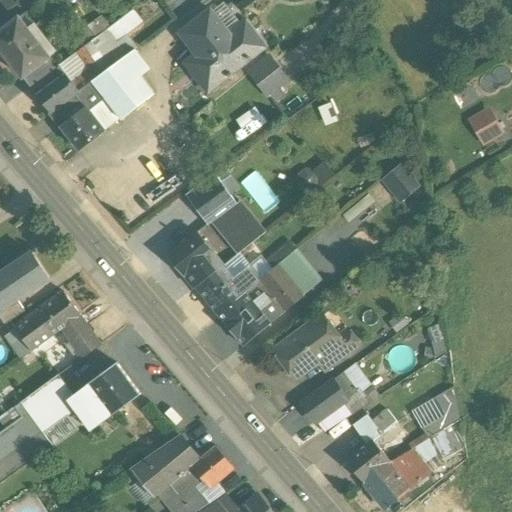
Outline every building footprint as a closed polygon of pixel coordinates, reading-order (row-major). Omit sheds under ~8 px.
[(66,75),(80,92),(125,58),(135,51),(124,37),(142,24),(133,11),(110,28),(94,41),(64,63),(31,88),(38,96),(66,75)] [(249,22),(231,36),(212,11),(181,35),(199,58),(188,67),(209,93),(230,76),(232,79),(235,77),(232,74),(268,46),(249,22)] [(26,14),(0,33),(0,47),(23,78),(31,88),(64,63),(57,53),(26,14)] [(85,30),(94,41),(110,28),(102,17),(85,30)] [(88,108),(90,110),(106,99),(121,119),(153,94),(125,58),(80,92),(51,114),(49,115),(60,129),(62,127),(88,108)] [(269,59),(251,74),(268,96),(286,80),(269,59)] [(66,75),(38,96),(51,114),(80,92),(66,75)] [(106,99),(90,110),(106,131),(121,119),(106,99)] [(88,108),(62,127),(80,151),(106,131),(90,110),(88,108)] [(489,109),(469,122),(486,149),(506,136),(489,109)] [(354,141),(358,152),(377,146),(374,135),(354,141)] [(401,168),(384,182),(403,205),(421,190),(401,168)] [(208,227),(215,222),(239,254),(242,252),(260,238),(215,178),(187,199),(208,227)] [(197,234),(171,255),(197,288),(223,267),(197,234)] [(298,251),(219,315),(243,345),(323,281),(298,251)] [(34,258),(19,267),(16,263),(0,273),(0,311),(17,301),(48,280),(34,258)] [(223,267),(197,288),(219,315),(258,283),(248,270),(234,281),(223,267)] [(82,316),(65,293),(37,314),(53,336),(63,329),(82,316)] [(17,301),(0,311),(0,319),(4,326),(24,313),(17,301)] [(37,314),(16,329),(17,331),(31,350),(32,350),(53,336),(37,314)] [(82,316),(63,329),(72,342),(91,329),(82,316)] [(317,320),(276,351),(287,367),(291,365),(299,376),(318,362),(337,348),(336,346),(317,320)] [(91,329),(72,342),(84,358),(102,345),(91,329)] [(31,350),(17,331),(7,337),(22,357),(31,350)] [(337,348),(318,362),(325,372),(359,347),(351,335),(336,346),(337,348)] [(117,364),(87,386),(87,387),(73,397),(81,407),(96,428),(140,395),(117,364)] [(58,376),(21,403),(44,434),(81,407),(73,397),(58,376)] [(345,377),(304,403),(316,423),(357,396),(357,395),(345,377)] [(357,396),(316,423),(324,434),(379,398),(374,389),(364,395),(362,392),(357,395),(357,396)] [(441,411),(419,423),(426,435),(412,442),(427,469),(440,461),(465,447),(455,389),(434,400),(441,411)] [(22,419),(0,435),(0,486),(53,447),(44,434),(21,403),(14,408),(22,419)] [(367,445),(346,462),(364,484),(390,463),(408,449),(400,438),(417,424),(405,408),(394,418),(388,411),(373,423),(367,415),(352,427),(367,445)] [(179,436),(147,458),(157,471),(187,447),(179,436)] [(187,447),(157,471),(170,486),(171,485),(183,475),(191,468),(199,461),(187,447)] [(199,461),(191,468),(200,478),(203,482),(210,490),(217,484),(234,470),(216,448),(199,461)] [(428,474),(408,449),(390,463),(364,484),(385,509),(411,488),(428,474)] [(157,471),(147,458),(144,460),(148,465),(138,473),(157,497),(159,495),(170,486),(157,471)] [(191,468),(183,475),(191,485),(200,478),(191,468)] [(183,475),(171,485),(179,495),(191,485),(183,475)] [(200,478),(191,485),(194,489),(203,482),(200,478)] [(210,490),(203,482),(194,489),(201,497),(207,505),(225,494),(217,484),(210,490)] [(179,495),(171,485),(170,486),(159,495),(172,511),(179,511),(185,507),(187,508),(189,507),(179,495)] [(191,485),(179,495),(189,507),(201,497),(194,489),(191,485)] [(207,505),(202,509),(205,511),(222,511),(233,503),(225,494),(207,505)] [(239,511),(233,503),(222,511),(270,511),(257,496),(239,511)] [(201,497),(189,507),(187,508),(185,507),(179,511),(197,511),(202,509),(207,505),(201,497)]
